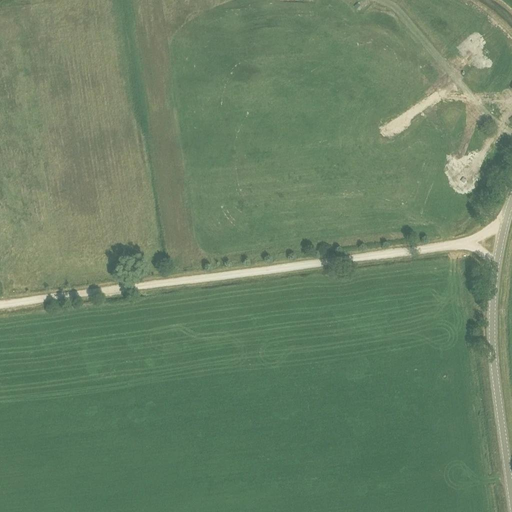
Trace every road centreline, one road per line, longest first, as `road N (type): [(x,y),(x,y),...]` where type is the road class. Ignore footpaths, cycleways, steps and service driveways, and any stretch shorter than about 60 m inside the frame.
road 1 (track): [(0,305),(502,238)]
road 2 (tertiary): [(511,492),(493,345),(497,263),(511,204)]
